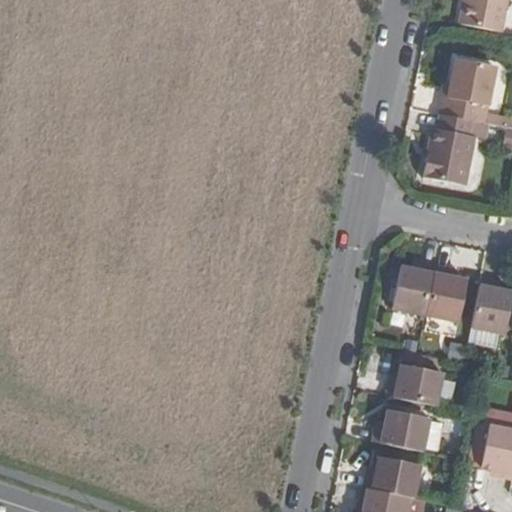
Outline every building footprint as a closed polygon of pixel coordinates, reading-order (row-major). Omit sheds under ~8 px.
[(463,0),(458,26),(500,34),(506,0),(463,0)] [(443,98),(439,116),(440,116),(471,123),(483,125),(485,113),(494,68),(455,61),(450,84),(447,99),(443,98)] [(506,129),(511,130),(511,118),(485,113),(483,125),(506,129)] [(474,139),(468,138),(471,123),(440,116),(437,132),(432,130),(422,178),(464,187),(474,139)] [(483,125),(471,123),(468,138),(474,139),(486,141),(489,127),(483,125)] [(511,130),(506,129),(501,148),(511,149),(511,130)] [(399,270),(390,311),(424,318),(434,269),(419,266),(417,273),(399,270)] [(424,318),(457,325),(466,283),(447,279),(448,271),(434,269),(424,318)] [(493,283),(480,279),(470,329),(474,330),(499,336),(502,336),(511,295),(500,293),(492,291),(493,283)] [(501,285),(493,283),(492,291),(500,293),(501,285)] [(499,336),(474,330),(471,344),(496,349),(499,336)] [(403,352),(416,355),(418,343),(406,341),(403,352)] [(492,376),(507,378),(510,367),(495,365),(492,376)] [(395,385),(388,383),(385,398),(433,408),(441,375),(399,366),(395,385)] [(382,431),(375,429),(371,444),(420,453),(427,420),(386,412),(382,431)] [(443,425),(427,421),(420,453),(436,457),(443,425)] [(496,477),(511,481),(511,476),(511,431),(489,426),(480,468),(491,471),(497,472),(496,477)] [(366,475),(363,490),(413,500),(419,466),(377,458),(373,477),(366,475)] [(367,468),(366,475),(373,477),(375,470),(367,468)] [(405,511),(408,499),(360,489),(357,505),(363,506),(361,511),(405,511)] [(422,511),(424,502),(408,499),(405,511),(422,511)]
